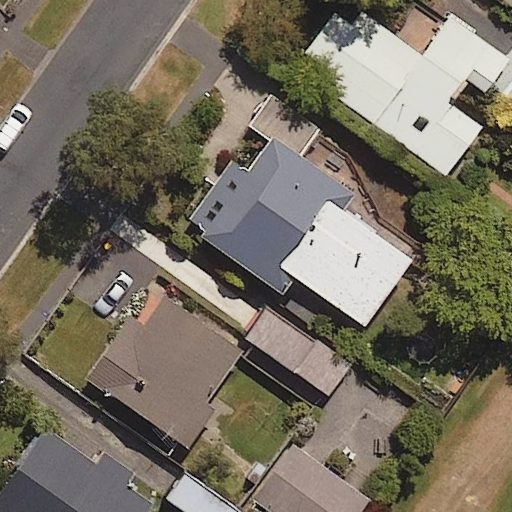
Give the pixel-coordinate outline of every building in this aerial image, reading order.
[(476,49),(454,77),(379,20),(372,29),(341,5),(292,69),(442,183),(478,135),(446,111),(466,86),(479,96),(500,68),(476,49)] [(333,179),(260,126),(237,159),(226,151),(180,216),(272,282),(284,266),(353,314),(401,247),(324,192),(333,179)] [(233,343),(157,290),(126,334),(112,325),(82,369),(179,437),(206,399),(198,393),(233,343)] [(345,358),(262,299),(239,331),(322,390),(345,358)] [(84,452),(35,417),(0,465),(0,511),(129,511),(148,486),(89,444),(84,452)] [(344,511),(359,493),(284,438),(245,491),(273,511),(344,511)] [(252,511),(253,511),(185,462),(162,494),(188,511),(252,511)]
